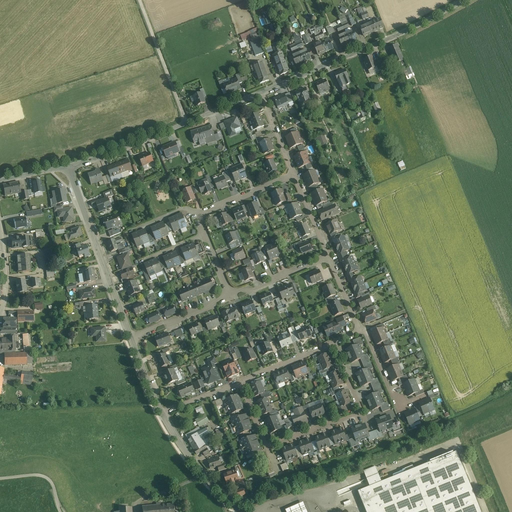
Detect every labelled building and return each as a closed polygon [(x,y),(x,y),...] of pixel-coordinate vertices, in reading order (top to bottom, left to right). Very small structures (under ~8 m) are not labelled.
[(340,10),(345,14),(348,9),(343,6),(340,10)] [(361,7),(354,10),(355,13),(358,12),(359,16),(361,15),(364,13),(361,7)] [(380,19),(368,24),(372,33),(383,28),(380,19)] [(368,24),(360,28),(364,36),(372,33),(368,24)] [(315,28),(309,30),(311,34),(314,33),(315,36),(318,35),(315,28)] [(353,31),(345,34),(349,44),(357,41),(353,31)] [(255,32),(249,34),(252,40),(258,38),(255,32)] [(345,34),(338,37),(342,47),(349,44),(345,34)] [(260,38),(250,42),(255,56),(265,53),(260,38)] [(329,39),(325,41),(326,43),(322,44),(326,52),(333,49),(329,39)] [(318,43),(314,45),(318,55),(326,52),(322,44),(319,46),(318,43)] [(398,46),(389,49),(395,64),(404,60),(398,46)] [(311,61),(307,50),(299,53),(304,64),(311,61)] [(289,72),(281,53),(276,55),(278,59),(275,60),(280,76),(289,72)] [(299,53),(292,57),(296,67),(304,64),(299,53)] [(372,57),(364,60),(369,71),(376,68),(377,68),(375,64),(372,57)] [(383,60),(375,64),(377,68),(376,68),(377,70),(386,66),(383,60)] [(263,62),(254,65),(260,84),(269,81),(263,62)] [(345,71),(339,73),(335,74),(338,82),(344,80),(345,82),(349,80),(345,71)] [(237,79),(230,82),(233,92),(241,89),(239,84),(237,79)] [(326,81),(320,83),(316,84),(319,92),(325,90),(326,92),(330,90),(326,81)] [(223,84),(225,89),(227,94),(233,92),(230,82),(223,84)] [(311,101),(306,89),(300,91),(299,91),(295,93),(298,98),(301,105),(311,101)] [(201,93),(193,96),(194,97),(190,98),(192,102),(193,103),(196,102),(197,106),(205,103),(203,97),(201,93)] [(285,95),(278,98),(278,97),(274,99),(278,107),(284,105),(284,107),(288,105),(285,95)] [(377,103),(372,106),(375,113),(380,110),(377,103)] [(312,105),(304,108),(308,118),(313,116),(311,111),(314,110),(312,105)] [(259,114),(249,118),(254,130),(264,126),(259,114)] [(237,117),(224,122),(230,137),(236,134),(234,130),(241,127),(237,117)] [(211,126),(196,131),(191,132),(194,143),(200,142),(202,146),(216,141),(211,126)] [(260,131),(255,133),(256,135),(254,136),(256,139),(263,137),(260,131)] [(297,132),(286,137),(288,143),(300,138),(297,132)] [(318,136),(321,146),(327,144),(324,135),(318,136)] [(300,138),(288,143),(290,149),(302,143),(300,138)] [(265,141),(260,143),(260,144),(264,154),(274,150),(269,139),(265,141)] [(178,149),(179,149),(181,155),(185,154),(180,141),(176,143),(178,149)] [(175,143),(163,148),(166,157),(179,152),(178,149),(176,143),(175,143)] [(300,154),(294,157),(296,163),(308,158),(306,152),(300,154)] [(150,153),(139,158),(144,171),(155,166),(150,153)] [(308,158),(296,163),(299,168),(305,166),(311,163),(308,158)] [(128,160),(118,164),(121,174),(123,178),(130,176),(128,171),(132,170),(128,160)] [(401,168),(395,170),(397,174),(408,170),(404,160),(398,162),(401,168)] [(273,161),(265,164),(268,170),(266,170),(266,171),(267,171),(269,174),(277,170),(273,161)] [(118,164),(108,168),(111,178),(121,174),(118,164)] [(243,169),(241,165),(236,167),(241,180),(247,178),(243,169)] [(230,169),(232,174),(235,182),(237,182),(241,180),(236,167),(231,169),(230,169)] [(99,169),(96,171),(96,170),(95,171),(96,172),(88,175),(89,179),(90,183),(102,179),(103,179),(99,169)] [(303,175),(303,176),(306,181),(317,177),(314,171),(310,173),(303,175)] [(228,176),(227,172),(222,174),(223,177),(224,177),(226,183),(230,181),(228,176)] [(223,177),(214,181),(218,190),(227,186),(226,183),(224,177),(223,177)] [(317,177),(306,181),(308,187),(315,185),(319,183),(317,177)] [(18,182),(3,185),(5,196),(21,193),(18,182)] [(208,183),(198,187),(201,194),(202,193),(204,192),(205,194),(205,195),(212,192),(208,182),(207,182),(208,183)] [(193,195),(190,188),(189,188),(184,190),(183,193),(184,197),(184,199),(185,199),(187,203),(192,200),(194,201),(194,199),(195,198),(193,195)] [(311,194),(314,200),(325,195),(322,189),(318,191),(311,194)] [(65,196),(64,190),(54,192),(55,198),(65,196)] [(111,190),(103,194),(105,199),(108,198),(114,196),(111,190)] [(282,190),(271,194),(273,199),(275,199),(277,205),(286,201),(284,196),(282,190)] [(325,195),(314,200),(316,206),(323,203),(327,201),(325,195)] [(67,202),(65,196),(55,198),(56,204),(67,202)] [(105,199),(96,202),(97,205),(96,208),(104,211),(105,210),(111,208),(108,198),(105,199)] [(257,203),(248,207),(252,217),(261,214),(259,209),(257,203)] [(302,215),(297,204),(287,208),(292,220),(295,218),(302,215)] [(324,210),(318,213),(322,220),(338,213),(335,206),(332,207),(324,210)] [(241,207),(234,210),(233,211),(233,212),(234,215),(236,216),(238,221),(242,219),(242,220),(246,219),(244,214),(242,207),(241,207)] [(74,220),(71,208),(63,210),(57,211),(58,212),(58,216),(63,215),(64,222),(74,220)] [(226,213),(218,217),(221,224),(220,224),(221,227),(222,227),(224,226),(224,225),(231,222),(229,219),(228,219),(226,213)] [(183,218),(181,214),(175,216),(180,229),(187,227),(186,224),(183,218)] [(117,215),(104,220),(107,230),(120,225),(119,221),(120,220),(120,219),(118,220),(117,215)] [(175,216),(168,219),(170,224),(173,230),(174,232),(180,229),(175,216)] [(25,217),(13,219),(15,229),(27,227),(26,221),(25,217)] [(336,221),(326,225),(329,232),(334,230),(335,232),(336,232),(340,230),(339,228),(340,226),(339,224),(337,223),(336,221)] [(163,223),(157,225),(162,238),(169,235),(168,234),(165,227),(163,223)] [(162,238),(157,225),(150,228),(156,241),(162,238)] [(306,225),(298,228),(302,237),(303,238),(307,236),(310,234),(306,225)] [(79,228),(71,230),(72,233),(67,235),(69,240),(82,236),(79,228)] [(41,233),(41,229),(35,230),(36,238),(44,237),(44,233),(41,233)] [(147,236),(145,230),(138,232),(143,245),(150,243),(147,236)] [(138,232),(132,235),(134,239),(136,245),(137,248),(143,245),(138,232)] [(235,232),(226,236),(229,244),(234,242),(238,240),(237,237),(235,232)] [(340,238),(333,241),(333,242),(336,248),(346,243),(343,236),(340,238)] [(32,237),(18,239),(18,238),(14,238),(14,239),(11,240),(12,249),(23,247),(24,248),(28,248),(29,247),(29,246),(33,246),(32,237)] [(241,239),(238,240),(234,242),(236,247),(243,244),(241,239)] [(115,240),(107,243),(111,252),(118,250),(118,249),(117,245),(116,244),(115,240)] [(303,244),(299,246),(299,248),(302,254),(311,250),(308,242),(303,244)] [(194,243),(187,246),(193,259),(194,263),(201,260),(199,255),(195,247),(194,243)] [(346,243),(336,248),(338,254),(339,254),(346,252),(349,250),(346,243)] [(201,244),(195,247),(199,255),(204,253),(201,244)] [(273,245),(265,248),(270,260),(280,256),(276,248),(275,244),(273,245)] [(81,248),(76,249),(76,250),(78,256),(83,254),(85,257),(89,255),(86,246),(81,248)] [(193,259),(187,246),(181,249),(184,255),(186,262),(193,259)] [(265,256),(262,247),(257,249),(259,253),(261,252),(263,257),(265,256)] [(242,248),(232,252),(236,261),(245,257),(242,248)] [(52,272),(50,249),(44,249),(46,273),(52,272)] [(176,252),(169,255),(175,268),(181,265),(178,257),(176,252)] [(263,257),(261,252),(259,253),(253,255),(255,259),(254,259),(256,264),(264,261),(263,257)] [(30,255),(17,256),(18,273),(31,272),(30,255)] [(124,256),(118,258),(122,270),(132,266),(128,256),(127,255),(124,256)] [(169,255),(163,258),(165,262),(167,268),(168,270),(175,268),(169,255)] [(348,258),(341,261),(342,262),(344,268),(355,263),(352,257),(348,258)] [(162,272),(157,259),(150,262),(156,275),(162,272)] [(156,275),(150,262),(144,264),(146,269),(148,275),(149,277),(156,275)] [(264,262),(254,266),(259,277),(269,273),(264,262)] [(355,263),(344,268),(347,274),(347,275),(352,273),(357,270),(355,263)] [(132,266),(122,270),(123,272),(120,273),(122,279),(127,278),(135,275),(134,273),(137,272),(135,268),(133,269),(132,266)] [(252,272),(250,268),(248,269),(242,272),(245,281),(254,277),(252,272)] [(92,269),(82,271),(84,282),(94,281),(92,269)] [(319,270),(309,275),(312,284),(323,280),(319,270)] [(355,279),(350,281),(350,282),(353,288),(363,284),(360,277),(355,279)] [(210,279),(202,283),(206,292),(214,289),(214,287),(210,279)] [(24,280),(16,282),(17,288),(18,294),(26,292),(24,280)] [(136,281),(125,285),(127,291),(138,286),(136,281)] [(202,283),(195,286),(198,295),(206,292),(202,283)] [(363,284),(353,288),(356,294),(356,295),(363,292),(366,291),(363,284)] [(290,285),(279,290),(283,299),(294,295),(290,285)] [(331,285),(322,289),(327,299),(336,295),(331,285)] [(138,286),(127,291),(130,297),(141,292),(138,286)] [(198,295),(195,286),(187,289),(191,299),(198,295)] [(85,290),(79,291),(79,292),(80,299),(95,297),(94,289),(85,290)] [(187,289),(179,293),(182,301),(183,302),(191,299),(187,289)] [(273,301),(270,293),(260,298),(263,305),(273,301)] [(153,294),(147,296),(150,304),(157,302),(153,294)] [(371,297),(369,298),(369,297),(362,299),(358,301),(361,308),(372,304),(372,303),(374,303),(374,302),(372,297),(371,297)] [(241,306),(243,311),(245,315),(256,310),(252,301),(241,306)] [(335,302),(330,305),(335,316),(343,313),(338,301),(335,302)] [(142,304),(133,308),(136,315),(145,311),(144,308),(146,307),(145,303),(143,304),(142,304)] [(97,306),(86,307),(87,320),(98,319),(97,306)] [(173,306),(169,308),(163,311),(165,315),(166,317),(176,313),(173,306)] [(229,311),(222,314),(226,323),(239,318),(235,309),(230,311),(229,311)] [(368,313),(362,315),(366,324),(376,319),(373,311),(368,313)] [(33,312),(17,312),(17,318),(18,322),(33,321),(33,312)] [(159,317),(158,313),(157,313),(148,317),(150,324),(160,320),(159,317)] [(219,323),(216,316),(204,321),(209,330),(220,326),(219,323)] [(337,322),(324,328),(328,337),(341,331),(339,328),(345,326),(343,320),(342,317),(336,320),(337,322)] [(16,319),(3,319),(3,328),(16,328),(16,319)] [(201,332),(197,324),(188,328),(192,336),(201,332)] [(297,332),(296,332),(300,340),(312,335),(308,327),(297,332)] [(105,328),(91,329),(91,337),(96,336),(96,342),(106,342),(105,328)] [(183,333),(186,332),(184,328),(175,331),(178,341),(185,339),(183,333)] [(378,330),(371,333),(374,339),(385,334),(383,328),(382,328),(378,330)] [(164,336),(164,335),(156,338),(156,339),(157,338),(160,346),(164,344),(164,346),(171,343),(168,334),(164,336)] [(385,334),(374,339),(376,345),(383,342),(388,340),(387,340),(385,334)] [(292,344),(289,335),(283,337),(282,337),(281,337),(279,337),(278,339),(282,348),(292,344)] [(9,336),(10,339),(0,339),(0,351),(15,351),(15,348),(18,348),(18,343),(15,343),(14,336),(9,336)] [(360,338),(353,341),(355,346),(358,345),(359,346),(363,345),(360,338)] [(268,343),(257,347),(259,353),(262,351),(264,356),(272,352),(269,344),(268,342),(268,343)] [(355,346),(346,350),(349,357),(361,351),(359,346),(358,345),(355,346)] [(386,348),(379,351),(382,357),(393,353),(390,347),(390,346),(386,348)] [(252,349),(243,353),(247,362),(256,359),(252,349)] [(361,351),(349,357),(351,363),(360,359),(364,358),(363,356),(361,351)] [(15,354),(4,354),(4,365),(33,365),(32,353),(15,354)] [(167,353),(157,357),(162,369),(172,365),(167,353)] [(393,353),(382,357),(384,363),(391,361),(395,359),(395,358),(393,353)] [(322,356),(318,358),(321,364),(330,360),(327,354),(322,356)] [(367,355),(363,356),(364,358),(360,359),(363,365),(370,362),(367,355)] [(207,361),(209,366),(214,365),(217,364),(215,358),(207,361)] [(330,360),(321,364),(323,370),(327,369),(333,367),(330,360)] [(233,361),(223,365),(225,372),(236,368),(233,361)] [(303,362),(298,365),(303,376),(308,374),(303,362)] [(370,362),(363,365),(365,370),(368,369),(369,370),(373,369),(370,362)] [(209,366),(202,369),(208,384),(220,379),(214,365),(209,366)] [(303,376),(298,365),(292,367),(295,374),(297,378),(303,376)] [(393,367),(387,370),(389,376),(400,371),(398,365),(393,367)] [(236,368),(225,372),(228,378),(239,374),(236,368)] [(177,369),(174,370),(174,369),(163,374),(168,385),(175,382),(176,383),(182,380),(180,376),(180,375),(180,374),(180,373),(179,373),(178,372),(177,369)] [(365,370),(356,374),(359,380),(371,375),(369,370),(368,369),(365,370)] [(286,370),(280,372),(284,382),(290,379),(289,375),(286,370)] [(400,371),(389,376),(392,382),(398,379),(403,377),(400,371)] [(33,373),(22,372),(21,378),(20,383),(20,384),(31,386),(33,373)] [(284,382),(280,372),(273,375),(276,381),(277,384),(278,384),(284,382)] [(332,374),(328,376),(331,382),(340,378),(338,372),(332,374)] [(17,378),(3,375),(3,380),(6,381),(20,383),(21,378),(17,378)] [(371,375),(359,380),(361,387),(370,383),(374,382),(373,380),(371,375)] [(340,378),(331,382),(333,388),(334,388),(338,387),(343,384),(340,378)] [(377,379),(373,380),(374,382),(370,383),(373,389),(380,386),(377,379)] [(407,383),(403,384),(403,385),(406,390),(417,386),(414,380),(407,383)] [(262,387),(260,382),(256,384),(250,386),(253,391),(262,387)] [(191,383),(178,389),(181,398),(194,392),(191,383)] [(380,386),(373,389),(375,394),(378,393),(379,394),(383,393),(380,386)] [(417,386),(406,390),(408,397),(415,394),(419,392),(417,386)] [(262,387),(253,391),(255,397),(260,395),(264,393),(262,387)] [(340,393),(336,394),(336,395),(339,401),(348,397),(346,390),(340,393)] [(375,394),(366,398),(369,404),(381,399),(379,394),(378,393),(375,394)] [(227,408),(241,403),(238,395),(224,401),(227,408)] [(348,397),(339,401),(341,407),(345,406),(351,403),(348,397)] [(263,400),(257,402),(260,409),(269,405),(267,398),(263,400)] [(221,399),(213,403),(215,408),(223,405),(221,399)] [(381,399),(369,404),(371,411),(384,406),(383,404),(381,399)] [(434,410),(430,399),(424,401),(429,412),(434,410)] [(424,401),(419,403),(423,411),(424,414),(429,412),(424,401)] [(241,403),(227,408),(230,415),(244,409),(241,403)] [(387,403),(383,404),(384,406),(380,407),(383,413),(390,410),(387,403)] [(323,408),(321,404),(315,407),(319,416),(325,414),(323,408)] [(269,405),(260,409),(263,415),(269,413),(272,411),(269,405)] [(345,406),(341,407),(336,409),(339,415),(347,412),(347,411),(345,406)] [(309,409),(311,413),(313,419),(319,416),(315,407),(309,409)] [(302,408),(293,411),(296,416),(292,418),(295,425),(307,420),(302,408)] [(417,414),(415,410),(410,412),(415,423),(420,420),(417,414)] [(410,412),(405,414),(405,415),(408,422),(409,425),(415,423),(410,412)] [(246,415),(231,421),(234,428),(249,422),(246,415)] [(389,415),(383,418),(387,430),(392,429),(394,428),(392,425),(389,415)] [(205,416),(196,421),(200,427),(208,422),(205,416)] [(271,418),(265,421),(267,425),(268,427),(278,423),(276,416),(271,418)] [(289,419),(289,418),(284,420),(288,429),(292,427),(292,426),(289,419)] [(383,418),(376,420),(379,429),(381,433),(382,432),(387,430),(383,418)] [(249,422),(234,428),(237,435),(252,429),(249,422)] [(399,422),(392,425),(394,428),(392,429),(394,433),(402,429),(399,422)] [(278,423),(268,427),(269,429),(268,430),(270,434),(281,429),(280,426),(280,425),(280,426),(278,423)] [(365,424),(358,427),(363,439),(368,437),(369,437),(368,433),(365,424)] [(363,439),(358,427),(352,429),(355,438),(356,442),(358,441),(363,439)] [(345,436),(342,429),(339,430),(337,431),(341,443),(346,441),(345,436)] [(379,429),(374,431),(376,439),(384,436),(382,432),(381,433),(379,429)] [(337,431),(334,432),(334,431),(331,432),(336,445),(341,443),(337,431)] [(374,431),(368,433),(369,437),(368,437),(369,441),(376,439),(374,431)] [(205,446),(198,434),(188,440),(197,455),(202,452),(205,456),(212,452),(209,445),(206,447),(205,446)] [(326,434),(323,435),(323,436),(320,437),(325,448),(330,447),(326,434)] [(255,436),(240,442),(243,449),(258,443),(255,436)] [(325,448),(320,437),(318,438),(318,437),(315,438),(319,450),(325,448)] [(355,438),(349,440),(349,441),(352,448),(359,445),(358,441),(356,442),(355,438)] [(309,439),(306,440),(306,441),(304,442),(308,453),(313,451),(309,439)] [(308,453),(304,442),(302,442),(301,442),(298,443),(301,451),(303,455),(308,453)] [(258,443),(243,449),(246,456),(261,450),(258,443)] [(296,453),(293,445),(290,446),(290,447),(288,447),(292,459),(297,457),(296,453)] [(288,447),(285,448),(282,449),(287,461),(292,459),(288,447)] [(370,486),(357,492),(364,505),(366,511),(482,511),(458,451),(382,481),(379,474),(367,479),(370,486)] [(221,458),(208,462),(211,469),(218,467),(223,465),(223,464),(221,458)] [(223,465),(218,467),(219,472),(227,469),(225,464),(223,464),(223,465)] [(244,478),(239,465),(234,467),(235,471),(238,480),(244,478)] [(235,471),(224,474),(227,484),(230,483),(231,485),(232,485),(234,485),(235,483),(234,482),(234,481),(238,480),(238,481),(238,480),(235,471)] [(236,492),(238,497),(245,495),(243,489),(236,492)] [(324,509),(344,500),(340,490),(319,499),(324,509)] [(286,510),(286,511),(307,511),(304,502),(286,510)] [(156,506),(142,507),(142,511),(161,511),(161,506),(161,505),(161,503),(156,503),(156,506)]
